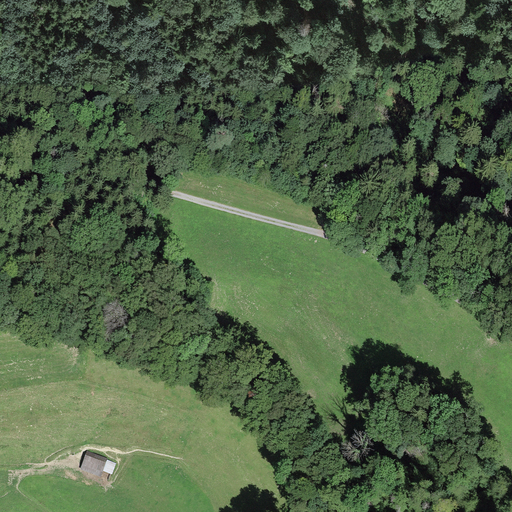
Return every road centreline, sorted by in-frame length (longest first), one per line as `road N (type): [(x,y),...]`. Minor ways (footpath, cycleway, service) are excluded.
road 1 (track): [(0,121),(105,172),(165,190)]
road 2 (track): [(0,228),(25,186),(105,172)]
